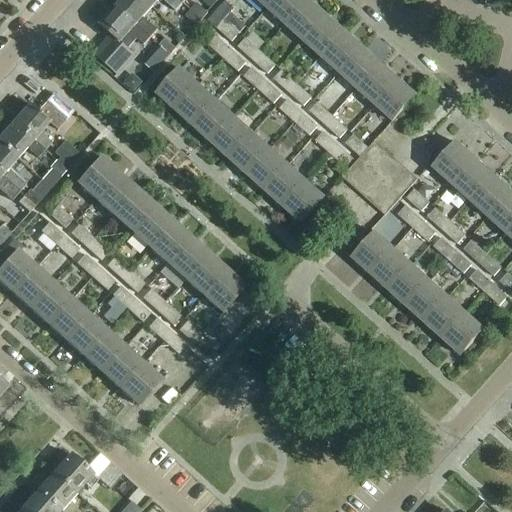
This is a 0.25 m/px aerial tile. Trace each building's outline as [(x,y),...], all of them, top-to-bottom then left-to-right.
[(141,0),(125,0),(117,10),(151,41),(158,33),(143,20),(152,10),(141,0)] [(177,0),(141,0),(152,10),(161,0),(176,14),(183,5),(177,0)] [(255,0),(267,10),(276,0),(255,0)] [(276,0),(267,10),(285,26),(308,1),(307,0),(276,0)] [(285,26),(303,43),(326,17),(315,7),(314,7),(309,2),(309,1),(308,1),(285,26)] [(245,30),(230,16),(234,12),(225,4),(208,23),(216,31),(232,45),(245,30)] [(197,6),(191,12),(202,22),(208,16),(197,6)] [(151,41),(117,10),(100,28),(112,38),(95,58),(117,78),(135,58),(128,51),(137,42),(145,48),(151,41)] [(202,22),(191,12),(185,19),(197,29),(202,22)] [(303,43),(321,59),(344,33),(333,23),(332,23),(327,18),(327,17),(326,17),(303,43)] [(321,59),(339,75),(362,49),(350,39),(344,34),(345,34),(344,33),(321,59)] [(208,48),(223,61),(231,52),(216,39),(208,48)] [(160,48),(171,58),(177,51),(166,41),(160,48)] [(238,50),(253,63),(261,55),(246,41),(238,50)] [(339,75),(357,91),(380,65),(368,55),(362,50),(363,50),(362,49),(339,75)] [(231,52),(223,61),(238,75),(246,66),(231,52)] [(261,55),(253,63),(268,77),(276,68),(261,55)] [(357,91),(374,107),(398,81),(386,71),(380,66),(380,65),(357,91)] [(174,112),(175,113),(199,87),(180,70),(161,92),(160,92),(156,96),(169,107),(169,106),(175,112),(174,112)] [(244,80),(259,93),(267,84),(252,70),(244,80)] [(274,83),(289,96),(297,87),(282,73),(274,83)] [(127,87),(134,94),(142,85),(135,78),(127,87)] [(398,81),(374,107),(392,124),(412,102),(416,98),(404,87),(398,82),(398,81)] [(267,84),(259,93),(273,107),(282,97),(267,84)] [(192,128),(193,129),(217,103),(199,87),(175,113),(186,123),(187,122),(193,128),(192,128)] [(297,87),(289,96),(304,109),(312,100),(297,87)] [(280,112),(294,125),(303,116),(288,102),(280,112)] [(210,144),(211,145),(235,119),(217,103),(193,129),(204,139),(205,139),(210,144)] [(30,107),(13,125),(45,153),(52,145),(41,135),(50,125),(58,132),(66,123),(46,105),(38,114),(30,107)] [(310,115),(325,128),(333,119),(318,106),(310,115)] [(303,116),(294,125),(309,139),(318,129),(303,116)] [(228,160),(229,161),(252,135),(235,119),(211,145),(222,155),(223,155),(228,160)] [(333,119),(325,128),(340,142),(348,132),(333,119)] [(13,125),(0,139),(0,144),(18,161),(27,150),(38,160),(45,153),(13,125)] [(246,176),(247,177),(270,151),(252,135),(229,161),(240,171),(246,176)] [(315,144),(330,157),(338,149),(323,135),(315,144)] [(346,147),(359,159),(367,150),(354,138),(346,147)] [(359,159),(358,161),(367,168),(383,150),(374,142),(367,150),(359,159)] [(82,157),(66,143),(55,155),(70,169),(82,157)] [(0,144),(0,176),(20,194),(26,187),(8,171),(18,161),(0,144)] [(433,171),(452,188),(475,161),(464,151),(463,151),(456,145),(433,171)] [(338,149),(330,157),(345,171),(353,162),(338,149)] [(367,168),(375,176),(391,157),(383,150),(367,168)] [(264,192),(265,193),(288,167),(270,151),(247,177),(258,187),(264,192)] [(375,176),(384,183),(400,165),(391,157),(375,176)] [(78,185),(96,202),(121,175),(109,165),(102,159),(78,185)] [(342,179),(350,187),(367,168),(358,161),(342,179)] [(452,188),(469,204),(493,177),(482,167),(481,167),(475,162),(476,162),(475,161),(452,188)] [(50,170),(61,179),(68,173),(57,163),(50,170)] [(384,183),(392,191),(408,172),(400,165),(384,183)] [(282,208),(283,209),(306,183),(288,167),(265,193),(276,203),(282,208)] [(350,187),(359,194),(375,176),(367,168),(350,187)] [(408,172),(392,191),(401,198),(417,180),(408,172)] [(96,202),(114,218),(138,191),(127,181),(121,176),(121,175),(96,202)] [(0,176),(0,192),(12,203),(20,194),(0,176)] [(359,194),(367,202),(384,183),(375,176),(359,194)] [(469,204),(487,220),(511,193),(500,183),(499,183),(493,178),(494,178),(493,177),(469,204)] [(306,183),(283,209),(294,219),(302,226),(325,200),(306,183)] [(367,202),(376,209),(392,191),(384,183),(367,202)] [(114,218),(132,234),(156,207),(145,197),(139,192),(138,191),(114,218)] [(392,191),(376,209),(384,217),(401,198),(392,191)] [(30,192),(24,199),(36,208),(41,202),(30,192)] [(406,201),(421,215),(430,206),(415,192),(406,201)] [(487,220),(505,236),(511,227),(511,194),(511,193),(487,220)] [(36,208),(24,199),(19,205),(30,215),(36,208)] [(132,234),(150,250),(174,223),(163,213),(157,208),(156,207),(132,234)] [(50,217),(65,231),(73,222),(58,208),(50,217)] [(397,218),(413,231),(421,222),(405,209),(397,218)] [(428,220),(443,234),(451,224),(436,211),(428,220)] [(421,222),(413,231),(428,245),(436,235),(421,222)] [(150,250),(168,266),(192,239),(181,229),(180,229),(175,224),(174,223),(150,250)] [(451,224),(443,234),(458,247),(466,238),(451,224)] [(41,234),(57,247),(64,238),(49,225),(41,234)] [(71,236),(86,250),(95,241),(80,227),(71,236)] [(2,228),(0,230),(0,239),(4,244),(11,236),(2,228)] [(370,277),(371,278),(395,251),(376,234),(356,257),(352,261),(364,272),(364,271),(370,276),(370,277)] [(64,238),(57,247),(72,261),(80,252),(64,238)] [(168,266),(186,282),(210,255),(199,245),(198,246),(193,240),(192,239),(168,266)] [(19,252),(22,248),(15,241),(0,257),(0,263),(5,268),(19,252)] [(95,241),(86,250),(101,263),(109,254),(95,241)] [(433,250),(449,263),(457,254),(442,241),(433,250)] [(463,253),(479,266),(486,257),(471,244),(463,253)] [(388,293),(388,294),(412,267),(395,251),(371,278),(382,288),(382,287),(388,292),(388,293)] [(13,294),(37,269),(19,252),(5,268),(0,273),(0,283),(7,289),(13,294)] [(457,254),(449,263),(464,277),(472,268),(457,254)] [(186,282),(204,298),(228,271),(217,261),(216,262),(210,256),(211,256),(210,255),(186,282)] [(77,266),(92,280),(100,270),(86,257),(77,266)] [(486,257),(479,266),(494,279),(501,270),(486,257)] [(107,269),(122,282),(130,273),(115,259),(107,269)] [(405,309),(406,310),(430,283),(412,267),(388,294),(400,304),(400,303),(406,308),(405,309)] [(30,311),(31,311),(55,285),(37,269),(13,294),(24,306),(25,305),(30,310),(30,311)] [(100,270),(92,280),(107,293),(115,284),(100,270)] [(228,271),(204,298),(222,315),(242,292),(243,292),(246,288),(234,277),(234,278),(228,272),(229,272),(228,271)] [(130,273),(122,282),(137,296),(145,286),(130,273)] [(469,281),(484,295),(492,287),(477,273),(469,281)] [(499,285),(511,296),(511,279),(508,276),(499,285)] [(423,325),(424,326),(448,299),(430,283),(406,310),(418,320),(418,319),(424,325),(423,325)] [(48,327),(49,328),(73,301),(55,285),(31,311),(42,322),(43,321),(48,326),(48,327)] [(492,287),(484,295),(499,309),(507,300),(492,287)] [(126,310),(128,312),(136,302),(121,289),(113,298),(114,299),(126,310)] [(143,301),(158,314),(167,305),(152,291),(143,301)] [(119,318),(126,310),(114,299),(107,306),(111,310),(119,318)] [(441,341),(442,342),(466,315),(448,299),(424,326),(435,336),(436,335),(442,341),(441,341)] [(66,343),(67,344),(91,317),(73,301),(49,328),(60,338),(60,337),(66,343)] [(136,302),(128,312),(143,325),(151,316),(136,302)] [(167,305),(158,314),(173,328),(182,318),(167,305)] [(466,315),(442,342),(453,352),(454,351),(461,358),(485,331),(466,315)] [(84,359),(84,360),(108,333),(91,317),(67,344),(78,354),(78,353),(84,359)] [(149,330),(164,344),(172,334),(157,321),(149,330)] [(179,333),(195,346),(203,337),(187,324),(179,333)] [(102,375),(102,376),(126,349),(108,333),(84,360),(96,370),(102,375)] [(172,334),(164,344),(178,357),(187,348),(172,334)] [(119,391),(120,392),(144,365),(126,349),(102,376),(114,386),(120,391),(119,391)] [(208,357),(213,362),(218,357),(213,352),(208,357)] [(144,365),(120,392),(132,402),(139,408),(162,382),(144,365)] [(285,383),(294,391),(310,374),(301,365),(285,383)] [(0,397),(8,389),(0,381),(0,397)] [(70,455),(53,474),(76,494),(84,486),(91,492),(99,482),(70,455)] [(53,474),(37,492),(59,511),(60,511),(76,494),(53,474)] [(59,511),(37,492),(21,510),(23,511),(59,511)] [(141,511),(131,503),(123,511),(141,511)]
